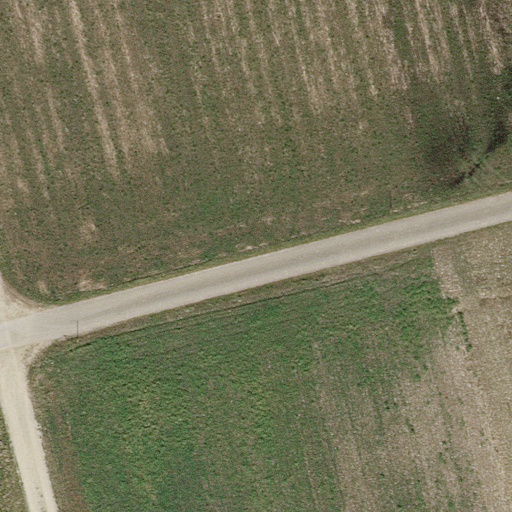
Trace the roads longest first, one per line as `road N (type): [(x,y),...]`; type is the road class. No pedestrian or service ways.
road 1 (track): [(0,337),(511,208)]
road 2 (track): [(2,337),(45,511)]
